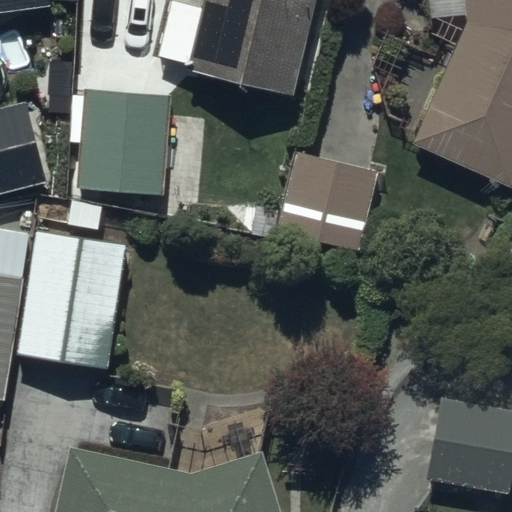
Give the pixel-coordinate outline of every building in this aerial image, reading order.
[(188,55),(187,60),(299,82),(315,0),(168,0),(159,49),(188,55)] [(511,0),(428,0),(429,9),(465,6),(465,14),(410,132),(510,179),(511,173),(511,0)] [(79,184),(160,187),(165,85),(84,82),(84,91),(70,90),(68,137),(81,137),(79,184)] [(24,94),(0,100),(0,187),(35,178),(35,175),(44,173),(24,94)] [(285,228),(356,243),(360,243),(377,164),(303,149),(285,228)] [(0,390),(3,391),(29,226),(0,222),(0,390)] [(123,232),(34,222),(17,345),(105,358),(123,232)] [(509,492),(511,472),(511,406),(439,395),(426,479),(509,492)] [(192,468),(67,443),(53,511),(283,511),(264,447),(192,468)]
